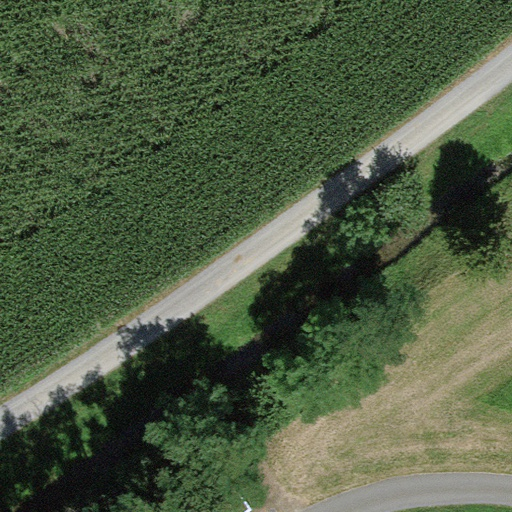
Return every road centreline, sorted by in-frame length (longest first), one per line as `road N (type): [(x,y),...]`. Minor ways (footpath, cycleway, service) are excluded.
road 1 (track): [(0,424),(74,380),(511,62)]
road 2 (track): [(316,511),(334,499),(430,480),(511,481)]
